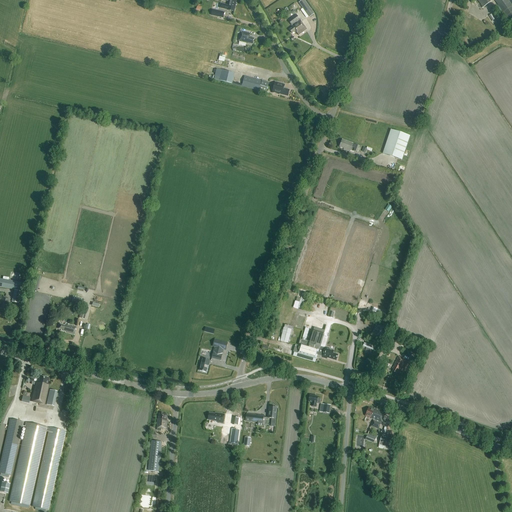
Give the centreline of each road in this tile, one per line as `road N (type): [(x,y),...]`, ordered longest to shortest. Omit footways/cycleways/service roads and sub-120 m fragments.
road 1 (unclassified): [(241,385),(330,118)]
road 2 (tertiary): [(177,394),(0,352)]
road 3 (tertiary): [(349,389),(511,449)]
road 4 (unclassified): [(330,118),(300,95),(245,0)]
road 5 (unclassified): [(330,118),(375,0)]
road 6 (unclassified): [(340,511),(349,389)]
